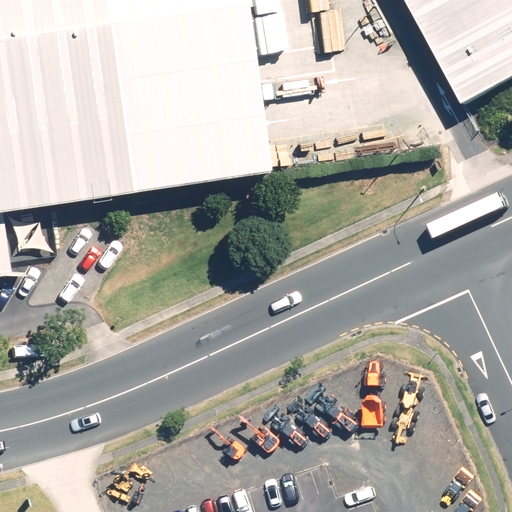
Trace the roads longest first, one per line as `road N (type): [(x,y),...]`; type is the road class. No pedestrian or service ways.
road 1 (secondary): [(446,235),(104,388),(0,412)]
road 2 (unclassified): [(511,392),(446,235)]
